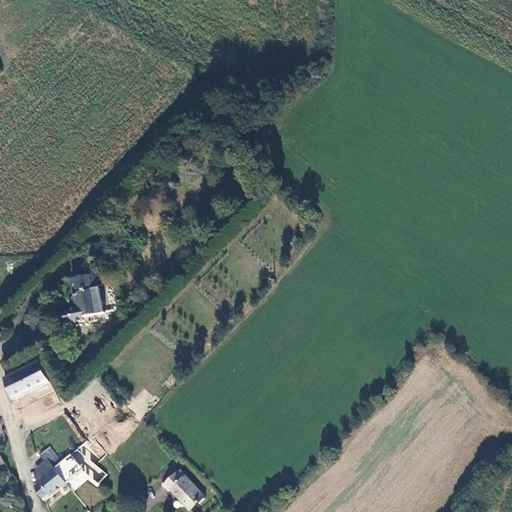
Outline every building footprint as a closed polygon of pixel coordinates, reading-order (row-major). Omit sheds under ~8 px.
[(95,274),(71,279),(77,308),(71,309),(71,310),(63,312),(66,324),(74,323),(74,324),(84,322),(84,319),(106,314),(100,290),(98,290),(95,274)] [(14,400),(50,382),(39,362),(5,379),(14,400)] [(45,501),(67,483),(56,468),(54,466),(61,459),(51,447),(42,455),(46,461),(36,469),(39,482),(40,483),(36,486),(45,501)] [(72,454),(56,468),(67,483),(84,469),(72,454)] [(205,497),(181,470),(163,485),(169,491),(171,489),(190,510),(205,497)]
